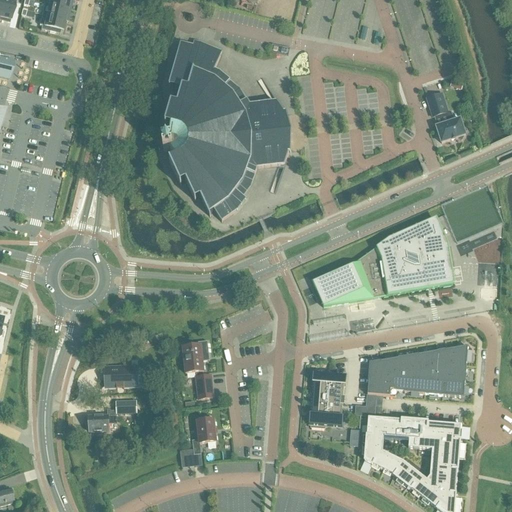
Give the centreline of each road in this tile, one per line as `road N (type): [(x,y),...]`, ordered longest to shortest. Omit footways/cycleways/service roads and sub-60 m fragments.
road 1 (residential): [(280,355),(477,322),(492,339),(495,428)]
road 2 (tertiary): [(511,146),(257,258)]
road 3 (tertiary): [(265,273),(511,164)]
road 4 (secondary): [(95,194),(141,0)]
road 5 (tertiary): [(101,289),(204,294),(265,273)]
road 6 (tertiary): [(257,258),(208,278),(103,273)]
road 7 (residential): [(280,355),(270,480)]
road 8 (residential): [(0,93),(73,107),(83,75),(73,63)]
